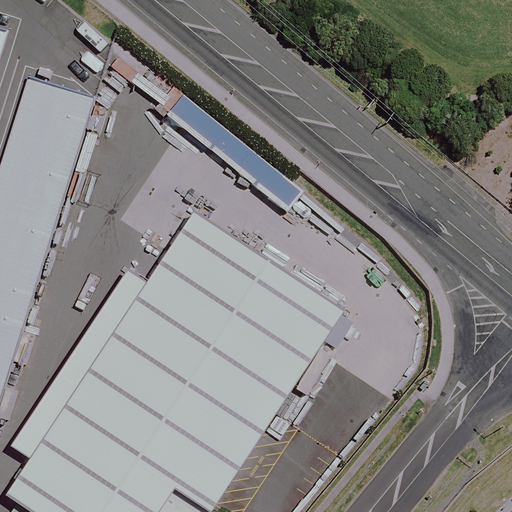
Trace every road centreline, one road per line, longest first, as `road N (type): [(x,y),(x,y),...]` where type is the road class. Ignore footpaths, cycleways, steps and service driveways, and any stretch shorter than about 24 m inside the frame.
road 1 (tertiary): [(168,0),(511,285)]
road 2 (residential): [(511,355),(378,511)]
